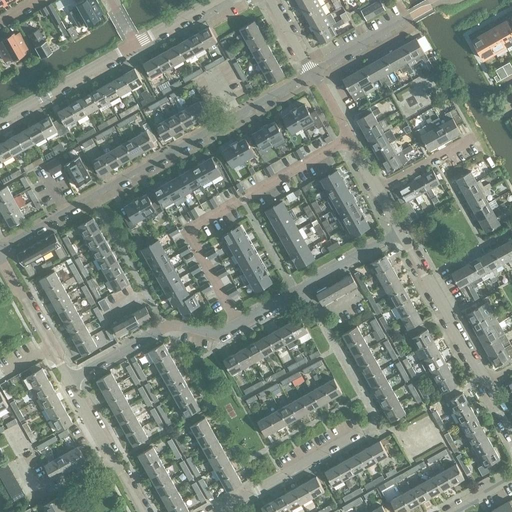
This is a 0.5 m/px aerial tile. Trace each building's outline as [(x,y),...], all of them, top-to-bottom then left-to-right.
[(101,13),(94,0),(89,0),(88,1),(87,0),(84,0),(74,6),(85,25),(97,18),(96,16),(101,13)] [(317,0),(309,0),(300,5),(305,15),(321,6),(317,0)] [(371,6),(376,15),(385,9),(380,1),(371,6)] [(321,6),(305,15),(310,24),(326,15),(321,6)] [(376,15),(371,6),(361,11),(366,20),(376,15)] [(43,16),(48,13),(45,7),(39,10),(43,16)] [(326,15),(310,24),(316,34),(332,25),(326,15)] [(254,20),(239,29),(245,40),(260,32),(254,20)] [(511,29),(511,30),(506,20),(506,21),(495,27),(506,46),(511,42),(511,29)] [(57,25),(60,31),(61,31),(65,39),(69,37),(67,34),(61,23),(57,25)] [(332,25),(316,34),(321,43),(337,34),(332,25)] [(71,26),(66,29),(72,40),(79,36),(75,29),(74,27),(73,27),(73,26),(72,26),(71,26)] [(198,33),(206,48),(217,42),(209,27),(198,33)] [(495,27),(484,33),(495,53),(506,46),(495,27)] [(34,46),(33,46),(40,58),(51,51),(45,40),(43,40),(37,29),(28,34),(34,46)] [(260,32),(245,40),(251,51),(266,42),(260,32)] [(18,33),(13,36),(12,34),(0,40),(0,41),(1,43),(0,43),(0,53),(4,61),(9,58),(11,60),(23,53),(22,51),(27,48),(18,33)] [(187,39),(195,54),(206,48),(198,33),(187,39)] [(495,53),(484,33),(473,39),(473,40),(484,59),(495,53)] [(430,62),(428,59),(416,38),(405,44),(414,59),(416,62),(422,59),(426,65),(430,62)] [(176,45),(184,60),(195,54),(187,39),(176,45)] [(221,42),(226,51),(230,48),(225,40),(221,42)] [(266,42),(251,51),(257,62),(272,53),(266,42)] [(414,59),(405,44),(395,50),(407,71),(409,74),(413,72),(410,66),(416,63),(416,62),(414,59)] [(165,51),(174,66),(184,60),(176,45),(165,51)] [(230,48),(226,51),(231,60),(235,57),(230,48)] [(407,71),(395,50),(385,56),(393,70),(399,67),(403,73),(407,71)] [(155,57),(163,72),(174,66),(165,51),(155,57)] [(263,72),(278,64),(272,53),(257,62),(263,72)] [(216,65),(225,60),(222,56),(213,61),(216,65)] [(385,56),(374,61),(386,82),(390,80),(387,74),(393,70),(385,56)] [(144,63),(152,78),(163,72),(155,57),(144,63)] [(207,70),(216,65),(213,61),(204,66),(207,70)] [(238,73),(242,70),(237,61),(233,64),(238,73)] [(386,82),(374,61),(364,67),(372,82),(378,79),(382,85),(386,82)] [(278,64),(263,72),(270,84),(284,75),(278,64)] [(353,73),(365,94),(376,88),(372,82),(364,67),(353,73)] [(135,68),(123,74),(132,89),(143,83),(135,68)] [(194,77),(203,72),(201,68),(192,73),(194,77)] [(242,70),(238,73),(243,82),(247,79),(242,70)] [(194,77),(192,73),(183,78),(185,82),(194,77)] [(365,94),(353,73),(342,79),(354,100),(365,94)] [(123,74),(112,81),(121,95),(132,89),(123,74)] [(179,80),(170,85),(173,89),(182,84),(179,80)] [(112,81),(102,87),(110,102),(121,95),(112,81)] [(245,85),(250,94),(254,92),(249,83),(245,85)] [(187,84),(178,89),(181,94),(190,89),(187,84)] [(173,89),(170,85),(161,90),(164,94),(173,89)] [(102,87),(91,93),(99,108),(110,102),(102,87)] [(172,99),(181,94),(178,89),(169,94),(172,99)] [(99,108),(91,93),(80,99),(88,114),(99,108)] [(152,101),(150,96),(140,102),(143,106),(152,101)] [(166,96),(157,101),(159,106),(168,101),(166,96)] [(80,99),(69,105),(78,120),(88,114),(80,99)] [(188,106),(196,121),(208,115),(199,100),(188,106)] [(159,106),(157,101),(148,106),(150,111),(159,106)] [(128,108),(130,113),(139,108),(137,103),(128,108)] [(318,128),(324,125),(315,110),(310,113),(304,104),(297,108),(294,110),(305,131),(316,125),(318,128)] [(69,105),(65,107),(58,111),(62,117),(57,120),(65,133),(70,131),(67,126),(78,120),(69,105)] [(177,112),(186,127),(196,121),(188,106),(177,112)] [(357,119),(363,130),(378,122),(375,116),(381,112),(378,107),(357,119)] [(119,114),(121,118),(130,113),(128,108),(119,114)] [(305,131),(294,110),(290,112),(283,116),(292,133),(302,127),(305,131)] [(445,121),(442,123),(450,139),(461,133),(449,111),(445,114),(446,116),(443,117),(445,121)] [(166,118),(175,133),(186,127),(177,112),(166,118)] [(135,114),(126,119),(128,123),(137,118),(135,114)] [(106,121),(109,125),(118,120),(115,115),(106,121)] [(65,133),(57,120),(53,122),(49,116),(38,122),(46,137),(57,131),(60,136),(65,133)] [(166,118),(155,125),(164,140),(175,133),(166,118)] [(378,122),(363,130),(369,141),(393,127),(390,123),(388,124),(384,118),(378,122)] [(126,119),(117,124),(119,128),(128,123),(126,119)] [(97,126),(100,130),(109,125),(106,121),(97,126)] [(275,121),(264,128),(273,144),(275,148),(286,142),(275,121)] [(428,123),(440,144),(450,139),(442,123),(436,127),(433,123),(432,121),(428,123)] [(46,137),(38,122),(27,128),(35,143),(46,137)] [(427,132),(421,135),(429,150),(440,144),(428,123),(423,126),(427,132)] [(113,126),(104,131),(107,135),(116,130),(113,126)] [(390,143),(390,142),(395,140),(396,139),(392,133),(396,131),(394,127),(393,127),(369,141),(375,151),(390,143)] [(35,143),(27,128),(16,134),(25,149),(35,143)] [(94,128),(85,133),(87,137),(96,132),(94,128)] [(273,144),(264,128),(253,134),(262,150),(273,144)] [(135,136),(144,151),(155,144),(146,130),(135,136)] [(104,131),(95,136),(98,140),(107,135),(104,131)] [(85,133),(76,138),(78,142),(87,137),(85,133)] [(25,149),(16,134),(5,141),(14,155),(25,149)] [(125,142),(133,157),(144,151),(135,136),(125,142)] [(94,142),(92,138),(82,143),(85,148),(94,142)] [(254,154),(245,138),(238,142),(234,144),(243,160),(254,154)] [(381,161),(396,153),(402,150),(400,145),(398,146),(395,140),(390,142),(390,143),(375,151),(381,161)] [(14,155),(5,141),(0,143),(0,156),(3,162),(14,155)] [(114,148),(122,163),(133,157),(125,142),(114,148)] [(243,160),(234,144),(230,146),(223,150),(232,167),(243,160)] [(54,150),(56,154),(65,149),(63,145),(54,150)] [(103,154),(111,169),(122,163),(114,148),(103,154)] [(56,154),(54,150),(45,155),(47,159),(56,154)] [(402,150),(396,153),(381,161),(387,172),(408,161),(404,154),(402,150)] [(103,154),(92,160),(100,175),(111,169),(103,154)] [(60,163),(64,161),(61,156),(46,164),(49,169),(60,163)] [(72,160),(85,183),(92,179),(86,168),(88,166),(88,167),(89,167),(85,161),(83,162),(79,156),(72,160)] [(34,167),(44,161),(41,157),(32,162),(34,167)] [(202,163),(211,179),(221,174),(211,157),(202,163)] [(72,160),(65,164),(68,170),(66,172),(69,178),(70,178),(69,177),(71,176),(78,187),(85,183),(72,160)] [(34,167),(32,162),(23,167),(25,172),(34,167)] [(60,163),(49,169),(52,174),(63,168),(60,163)] [(211,179),(202,163),(192,168),(202,184),(211,179)] [(456,179),(462,190),(480,180),(483,178),(479,172),(480,172),(477,167),(456,179)] [(202,184),(192,168),(183,174),(192,190),(202,184)] [(13,179),(22,174),(20,169),(10,174),(13,179)] [(326,189),(343,179),(337,170),(321,179),(326,189)] [(421,177),(429,190),(432,196),(435,195),(432,189),(440,184),(433,170),(421,177)] [(13,179),(10,174),(1,179),(4,184),(13,179)] [(183,174),(173,179),(183,195),(192,190),(183,174)] [(24,176),(20,178),(25,188),(30,185),(24,176)] [(432,196),(429,190),(421,177),(410,183),(421,203),(424,201),(420,195),(427,191),(430,198),(432,196)] [(173,179),(164,184),(173,200),(183,195),(173,179)] [(327,200),(348,189),(343,179),(326,189),(331,198),(327,200)] [(462,190),(468,200),(483,192),(489,188),(487,184),(483,186),(480,180),(462,190)] [(421,203),(410,183),(399,189),(406,202),(404,203),(408,210),(411,208),(413,207),(409,201),(415,198),(419,204),(421,203)] [(173,200),(164,184),(154,190),(164,206),(173,200)] [(310,189),(307,184),(302,187),(305,192),(310,189)] [(7,185),(0,189),(0,204),(13,196),(7,185)] [(474,211),(489,202),(485,196),(491,193),(489,188),(483,192),(468,200),(474,211)] [(32,200),(37,198),(32,189),(27,191),(32,200)] [(297,197),(302,194),(299,189),(294,192),(297,197)] [(353,198),(348,189),(327,200),(333,210),(353,198)] [(294,192),(286,196),(286,197),(289,201),(289,202),(297,197),(294,192)] [(139,198),(136,200),(147,220),(158,214),(158,213),(163,210),(157,200),(152,203),(147,194),(139,198)] [(19,207),(13,196),(0,204),(0,207),(5,216),(19,207)] [(37,209),(42,207),(37,198),(32,200),(37,209)] [(333,210),(338,219),(359,208),(353,198),(333,210)] [(147,220),(136,200),(132,202),(125,206),(130,215),(125,219),(131,229),(136,226),(134,222),(145,216),(147,221),(147,220)] [(319,205),(316,200),(311,203),(314,208),(319,205)] [(266,210),(271,220),(287,211),(282,201),(266,210)] [(480,221),(495,213),(501,209),(499,205),(492,208),(489,202),(474,211),(480,221)] [(311,210),(308,205),(303,208),(306,213),(311,210)] [(322,210),(319,205),(314,208),(317,213),(322,210)] [(5,216),(11,227),(26,219),(19,207),(5,216)] [(343,217),(348,226),(364,217),(362,213),(359,208),(338,219),(338,220),(343,217)] [(405,212),(406,214),(410,222),(416,218),(411,208),(408,210),(405,212)] [(486,232),(501,223),(497,217),(503,214),(501,209),(495,213),(480,221),(486,232)] [(309,218),(314,215),(311,210),(306,213),(309,218)] [(271,220),(277,229),(293,220),(287,211),(271,220)] [(366,221),(364,217),(348,226),(353,236),(370,227),(366,221)] [(78,225),(85,237),(99,229),(93,218),(78,225)] [(321,222),(324,227),(330,224),(327,219),(321,222)] [(277,229),(282,239),(298,229),(293,220),(277,229)] [(322,229),(319,223),(314,226),(317,231),(322,229)] [(332,229),(330,224),(324,227),(327,232),(332,229)] [(224,234),(229,244),(245,235),(240,225),(224,234)] [(85,237),(91,248),(105,240),(99,229),(85,237)] [(298,229),(282,239),(287,248),(304,239),(298,229)] [(320,237),(325,234),(322,229),(317,231),(320,237)] [(54,233),(35,243),(42,255),(54,249),(60,260),(67,256),(54,233)] [(67,235),(62,238),(67,247),(71,244),(67,235)] [(229,244),(234,253),(251,244),(245,235),(229,244)] [(290,254),(292,258),(309,248),(304,239),(287,248),(291,254),(290,254)] [(91,248),(97,258),(111,251),(105,240),(91,248)] [(158,240),(142,249),(147,259),(164,249),(158,240)] [(332,244),(335,249),(340,246),(337,241),(332,244)] [(30,277),(37,273),(31,262),(42,255),(35,243),(17,254),(30,277)] [(71,244),(67,247),(72,256),(77,254),(71,244)] [(234,253),(240,263),(256,253),(251,244),(234,253)] [(327,247),(330,252),(335,249),(332,244),(327,247)] [(511,266),(511,258),(504,244),(493,249),(501,264),(508,260),(511,267),(511,266)] [(309,248),(292,258),(295,261),(298,267),(315,258),(309,248)] [(147,259),(153,268),(169,259),(164,249),(147,259)] [(495,267),(501,264),(493,249),(483,255),(495,276),(499,274),(495,267)] [(97,258),(103,269),(117,261),(111,251),(97,258)] [(240,263),(245,272),(261,263),(256,253),(240,263)] [(372,267),(377,274),(391,266),(385,255),(366,265),(369,269),(372,267)] [(473,261),(481,276),(487,272),(491,278),(495,276),(483,255),(473,261)] [(79,268),(84,266),(79,257),(74,259),(79,268)] [(153,268),(158,277),(174,268),(169,259),(153,268)] [(103,269),(109,280),(123,272),(117,261),(103,269)] [(474,279),(481,276),(473,261),(462,267),(474,288),(478,286),(474,279)] [(69,266),(74,275),(78,272),(73,263),(69,266)] [(261,263),(245,272),(250,281),(267,272),(265,268),(265,269),(261,263)] [(89,275),(84,266),(79,268),(85,278),(89,275)] [(391,266),(377,274),(383,285),(398,277),(391,266)] [(462,267),(451,273),(459,287),(466,284),(470,290),(474,288),(462,267)] [(180,278),(174,268),(158,277),(163,287),(180,278)] [(40,279),(46,290),(61,282),(55,271),(40,279)] [(358,271),(353,273),(359,283),(363,281),(358,271)] [(78,272),(74,275),(79,284),(83,281),(78,272)] [(109,280),(115,291),(129,283),(123,272),(109,280)] [(269,276),(267,272),(250,281),(256,291),(272,282),(269,276)] [(346,291),(357,285),(351,274),(340,280),(346,291)] [(398,277),(383,285),(389,296),(404,288),(398,277)] [(91,290),(96,288),(91,278),(86,281),(91,290)] [(167,293),(169,296),(185,287),(180,278),(163,287),(167,293)] [(335,298),(346,291),(340,280),(329,286),(335,298)] [(363,281),(359,283),(365,293),(369,291),(363,281)] [(67,293),(61,282),(46,290),(52,301),(67,293)] [(86,296),(90,294),(85,285),(81,287),(86,296)] [(329,286),(317,293),(323,304),(335,298),(329,286)] [(185,287),(169,296),(171,300),(174,306),(194,295),(194,294),(190,296),(185,287)] [(101,297),(96,288),(91,290),(96,299),(101,297)] [(404,288),(389,296),(395,307),(410,298),(404,288)] [(73,304),(67,293),(52,301),(58,312),(73,304)] [(95,303),(90,294),(86,296),(91,305),(95,303)] [(367,297),(372,306),(376,303),(371,294),(367,297)] [(199,304),(194,295),(174,306),(178,304),(183,314),(199,304)] [(110,308),(104,298),(98,301),(104,312),(110,308)] [(416,309),(410,298),(395,307),(401,318),(416,309)] [(487,316),(483,310),(490,306),(487,302),(466,313),(472,324),(487,316)] [(381,312),(376,303),(372,306),(377,315),(381,312)] [(79,314),(73,304),(58,312),(65,323),(79,314)] [(98,318),(102,315),(97,306),(93,309),(98,318)] [(145,306),(134,312),(140,324),(151,317),(145,306)] [(422,320),(416,309),(401,318),(407,328),(406,329),(408,334),(409,333),(418,329),(415,324),(422,320)] [(122,318),(129,330),(140,324),(134,312),(122,318)] [(487,316),(472,324),(478,335),(499,323),(498,320),(493,312),(487,316)] [(85,325),(79,314),(65,323),(71,334),(85,325)] [(108,325),(102,315),(98,318),(103,327),(108,325)] [(379,318),(384,327),(388,325),(383,316),(379,318)] [(300,317),(289,323),(297,338),(308,332),(300,317)] [(122,318),(111,325),(117,336),(129,330),(122,318)] [(381,327),(375,318),(371,321),(376,330),(381,327)] [(297,338),(289,323),(278,329),(286,344),(289,349),(300,343),(297,338)] [(499,323),(478,335),(484,345),(499,337),(505,333),(499,323)] [(91,336),(85,325),(71,334),(77,344),(91,336)] [(357,325),(342,334),(349,345),(363,337),(357,325)] [(393,334),(388,325),(384,327),(389,336),(393,334)] [(381,339),(386,336),(381,327),(376,330),(381,339)] [(110,340),(115,338),(110,328),(105,331),(110,340)] [(267,335),(275,350),(286,344),(278,329),(267,335)] [(418,349),(433,340),(427,329),(420,333),(418,329),(409,333),(412,338),(418,349)] [(256,341),(265,356),(275,350),(267,335),(256,341)] [(98,347),(91,336),(77,344),(83,356),(98,347)] [(355,356),(369,348),(363,337),(349,345),(355,356)] [(503,344),(502,343),(499,337),(484,345),(490,356),(505,347),(511,344),(509,340),(503,344)] [(393,349),(388,340),(383,342),(389,351),(393,349)] [(433,340),(418,349),(424,359),(420,361),(420,362),(439,351),(433,340)] [(245,347),(254,362),(265,356),(256,341),(245,347)] [(155,362),(169,354),(163,343),(144,354),(150,365),(155,362)] [(511,346),(511,344),(505,347),(490,356),(496,367),(511,357),(511,346)] [(399,345),(395,347),(400,356),(404,354),(399,345)] [(234,354),(243,368),(254,362),(245,347),(234,354)] [(361,367),(376,358),(369,348),(355,356),(361,367)] [(398,358),(393,349),(389,351),(394,360),(398,358)] [(321,354),(318,350),(309,355),(311,359),(321,354)] [(426,373),(445,362),(439,351),(420,362),(426,373)] [(176,365),(169,354),(155,362),(161,373),(176,365)] [(234,354),(223,360),(232,375),(243,368),(234,354)] [(296,362),(299,366),(308,361),(305,357),(296,362)] [(367,378),(382,369),(376,358),(361,367),(367,378)] [(407,358),(402,360),(407,369),(412,367),(407,358)] [(321,360),(311,365),(314,369),(323,364),(321,360)] [(142,370),(137,361),(132,363),(137,372),(142,370)] [(405,370),(400,361),(396,364),(401,373),(405,370)] [(287,367),(289,371),(299,366),(296,362),(287,367)] [(437,381),(451,373),(445,362),(426,373),(427,373),(431,371),(437,381)] [(135,373),(130,364),(125,367),(130,376),(135,373)] [(167,384),(182,376),(176,365),(161,373),(167,384)] [(314,369),(311,365),(302,369),(305,374),(314,369)] [(48,379),(42,368),(32,373),(30,367),(19,373),(25,385),(30,382),(33,387),(48,379)] [(417,376),(412,367),(407,369),(412,378),(417,376)] [(277,378),(286,373),(284,369),(274,373),(277,378)] [(382,369),(367,378),(373,388),(388,380),(382,369)] [(147,379),(142,370),(137,372),(143,381),(147,379)] [(410,379),(405,370),(401,373),(405,382),(410,379)] [(301,376),(299,371),(290,376),(292,381),(301,376)] [(111,372),(97,380),(103,391),(117,383),(111,372)] [(136,385),(140,383),(135,373),(130,376),(136,385)] [(277,378),(274,373),(265,378),(268,383),(277,378)] [(453,392),(451,388),(458,384),(451,373),(437,381),(443,392),(440,393),(443,398),(453,392)] [(173,395),(188,387),(182,376),(167,384),(173,395)] [(292,381),(290,376),(280,381),(283,385),(292,381)] [(322,384),(331,399),(342,393),(334,378),(322,384)] [(39,398),(54,390),(48,379),(33,387),(39,398)] [(414,382),(419,391),(424,388),(419,379),(414,382)] [(262,380),(252,385),(255,390),(264,385),(262,380)] [(379,399),(394,391),(388,380),(373,388),(379,399)] [(149,382),(145,385),(150,394),(154,391),(149,382)] [(124,394),(117,383),(103,391),(109,402),(124,394)] [(268,388),(270,392),(279,388),(277,383),(268,388)] [(417,392),(412,383),(407,385),(412,394),(417,392)] [(312,390),(320,405),(331,399),(322,384),(312,390)] [(255,390),(252,385),(243,390),(246,394),(255,390)] [(147,395),(142,386),(138,389),(143,398),(147,395)] [(179,406),(194,398),(188,387),(173,395),(179,406)] [(8,399),(12,397),(7,388),(3,390),(8,399)] [(268,388),(259,393),(261,397),(270,392),(268,388)] [(419,391),(425,400),(429,397),(424,388),(419,391)] [(60,401),(54,390),(39,398),(45,409),(60,401)] [(301,396),(309,411),(320,405),(312,390),(301,396)] [(0,410),(8,406),(0,391),(0,410)] [(159,400),(154,391),(150,394),(155,402),(159,400)] [(385,410),(400,402),(394,391),(379,399),(385,410)] [(418,403),(422,401),(417,392),(412,394),(418,403)] [(454,412),(469,404),(462,393),(455,397),(453,392),(443,398),(446,403),(448,402),(454,412)] [(130,405),(124,394),(109,402),(115,413),(130,405)] [(152,404),(147,395),(143,398),(148,406),(152,404)] [(257,399),(255,395),(245,400),(248,404),(257,399)] [(290,402),(298,417),(309,411),(301,396),(290,402)] [(185,417),(200,409),(194,398),(179,406),(185,417)] [(15,412),(19,409),(14,400),(10,403),(15,412)] [(52,420),(66,412),(60,401),(45,409),(52,420)] [(279,408),(287,423),(298,417),(290,402),(279,408)] [(406,413),(400,402),(385,410),(391,421),(406,413)] [(161,404),(157,406),(156,406),(162,415),(166,413),(161,404)] [(475,415),(469,404),(454,412),(460,423),(475,415)] [(136,415),(130,405),(115,413),(121,424),(136,415)] [(150,410),(155,419),(159,417),(154,408),(150,410)] [(268,414),(277,429),(287,423),(279,408),(268,414)] [(15,412),(20,421),(24,419),(19,409),(15,412)] [(436,410),(432,413),(437,422),(441,419),(436,410)] [(52,420),(58,431),(73,423),(66,412),(52,420)] [(171,422),(166,413),(162,415),(167,424),(171,422)] [(257,421),(265,435),(277,429),(268,414),(257,421)] [(142,426),(136,415),(121,424),(127,435),(142,426)] [(481,426),(475,415),(460,423),(466,434),(481,426)] [(160,428),(164,426),(159,417),(155,419),(160,428)] [(211,428),(205,417),(190,425),(196,437),(211,428)] [(17,423),(15,418),(6,424),(8,428),(17,423)] [(437,422),(442,431),(446,428),(441,419),(437,422)] [(27,434),(31,431),(26,422),(22,424),(27,434)] [(148,438),(142,426),(127,435),(133,446),(148,438)] [(487,437),(481,426),(466,434),(472,445),(487,437)] [(217,439),(211,428),(196,437),(202,447),(217,439)] [(69,433),(67,429),(58,434),(60,438),(69,433)] [(27,434),(32,443),(36,440),(31,431),(27,434)] [(448,432),(444,435),(449,444),(453,441),(448,432)] [(178,435),(174,437),(179,446),(183,444),(178,435)] [(46,441),(48,445),(57,440),(55,436),(46,441)] [(493,447),(487,437),(472,445),(478,456),(493,447)] [(176,448),(171,439),(167,441),(172,450),(176,448)] [(223,450),(217,439),(202,447),(208,458),(223,450)] [(39,450),(48,445),(46,441),(37,446),(39,450)] [(369,447),(377,462),(388,456),(380,441),(369,447)] [(458,450),(453,441),(449,444),(454,453),(458,450)] [(188,453),(183,444),(179,446),(184,455),(188,453)] [(86,461),(78,446),(67,452),(75,467),(86,461)] [(153,446),(138,454),(145,466),(159,457),(153,446)] [(358,453),(366,468),(377,462),(369,447),(358,453)] [(499,459),(493,447),(478,456),(483,464),(478,467),(482,474),(493,468),(494,466),(492,463),(499,459)] [(177,459),(182,457),(176,448),(172,450),(177,459)] [(445,449),(436,454),(438,458),(448,453),(445,449)] [(229,461),(223,450),(208,458),(214,469),(229,461)] [(64,473),(75,467),(67,452),(56,458),(64,473)] [(347,459),(355,474),(366,468),(358,453),(347,459)] [(436,454),(427,459),(429,463),(438,458),(436,454)] [(460,454),(456,456),(461,465),(465,463),(460,454)] [(190,456),(186,459),(191,468),(195,465),(190,456)] [(165,468),(159,457),(145,466),(151,476),(165,468)] [(52,479),(64,473),(56,458),(44,465),(52,479)] [(336,465),(344,480),(355,474),(347,459),(336,465)] [(189,469),(184,460),(179,463),(184,472),(189,469)] [(220,480),(235,472),(229,461),(214,469),(220,480)] [(414,466),(417,470),(426,465),(423,461),(414,466)] [(0,467),(0,474),(10,469),(7,463),(0,467)] [(445,469),(453,484),(464,478),(456,463),(445,469)] [(471,472),(465,463),(461,465),(466,474),(471,472)] [(195,465),(191,468),(196,477),(200,474),(195,465)] [(336,465),(325,471),(333,486),(344,480),(336,465)] [(417,470),(414,466),(405,471),(408,476),(417,470)] [(171,479),(165,468),(151,476),(157,487),(171,479)] [(397,472),(395,468),(385,473),(388,478),(397,472)] [(13,474),(10,469),(0,474),(0,475),(2,480),(13,474)] [(194,478),(189,469),(184,472),(189,481),(194,478)] [(434,475),(442,490),(453,484),(445,469),(434,475)] [(220,480),(227,491),(242,483),(235,472),(220,480)] [(393,478),(395,483),(404,478),(402,473),(393,478)] [(2,480),(5,485),(16,479),(13,474),(2,480)] [(373,480),(375,485),(384,480),(382,475),(373,480)] [(423,481),(431,496),(442,490),(434,475),(423,481)] [(305,483),(313,497),(324,491),(316,476),(305,483)] [(202,478),(198,481),(203,490),(207,487),(202,478)] [(393,478),(384,483),(386,488),(395,483),(393,478)] [(5,485),(7,489),(8,490),(19,484),(16,479),(5,485)] [(163,498),(177,490),(171,479),(157,487),(163,498)] [(375,485),(373,480),(364,485),(366,490),(375,485)] [(412,488),(421,503),(431,496),(423,481),(412,488)] [(201,491),(196,482),(191,484),(196,493),(201,491)] [(302,504),(313,497),(305,483),(294,489),(302,504)] [(8,490),(9,492),(11,496),(22,490),(19,484),(8,490)] [(203,490),(208,499),(213,496),(207,487),(203,490)] [(354,497),(363,492),(360,487),(352,492),(354,497)] [(401,494),(410,509),(421,503),(412,488),(401,494)] [(292,510),(302,504),(294,489),(283,495),(292,510)] [(11,496),(14,501),(25,495),(22,490),(11,496)] [(169,509),(183,501),(177,490),(163,498),(169,509)] [(375,494),(373,490),(364,495),(366,499),(375,494)] [(201,503),(206,500),(201,491),(196,493),(201,503)] [(354,497),(352,492),(343,497),(345,502),(354,497)] [(403,511),(410,509),(401,494),(390,500),(397,511),(403,511)] [(272,501),(278,511),(287,511),(292,510),(283,495),(272,501)] [(59,497),(44,505),(48,511),(57,511),(65,508),(59,497)] [(351,502),(354,506),(363,501),(360,497),(351,502)] [(492,510),(493,511),(511,511),(511,506),(511,505),(511,504),(511,499),(509,501),(509,500),(492,510)] [(170,511),(189,511),(190,511),(183,501),(169,509),(170,511)] [(278,511),(272,501),(261,507),(263,511),(278,511)] [(354,506),(351,502),(342,507),(345,511),(354,506)]
